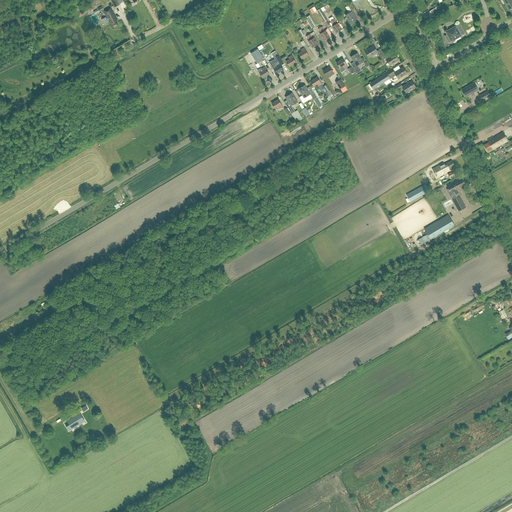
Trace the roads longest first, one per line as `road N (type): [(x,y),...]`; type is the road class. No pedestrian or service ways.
road 1 (tertiary): [(0,251),(403,8)]
road 2 (tertiary): [(511,242),(436,90),(434,67)]
